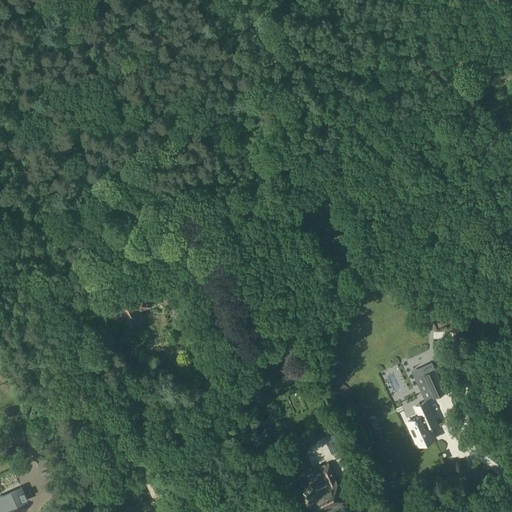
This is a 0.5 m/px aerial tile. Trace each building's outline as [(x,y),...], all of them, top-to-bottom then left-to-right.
[(165,276),(180,307),(191,301),(180,278),(180,279),(178,275),(182,273),(180,270),(179,270),(178,268),(168,272),(169,274),(165,276)] [(340,272),(331,276),(336,288),(345,284),(340,272)] [(110,309),(115,321),(128,315),(131,316),(135,315),(135,312),(150,306),(145,294),(110,309)] [(289,357),(292,364),(301,361),(297,354),(289,357)] [(434,397),(445,392),(435,369),(416,378),(425,399),(433,395),(434,397)] [(436,424),(426,401),(416,406),(420,416),(408,421),(418,443),(433,436),(429,427),(436,424)] [(42,450),(34,453),(41,468),(49,464),(42,450)] [(321,468),(327,482),(302,493),(310,511),(314,511),(316,511),(324,508),(326,511),(346,503),(329,464),(321,468)] [(153,466),(141,472),(152,498),(165,492),(153,466)] [(278,491),(278,490),(273,479),(272,479),(270,474),(264,476),(267,482),(272,494),(276,498),(280,496),(278,491)] [(273,479),(278,490),(282,489),(277,477),(273,479)] [(27,500),(21,487),(0,496),(0,511),(2,511),(27,500)]
